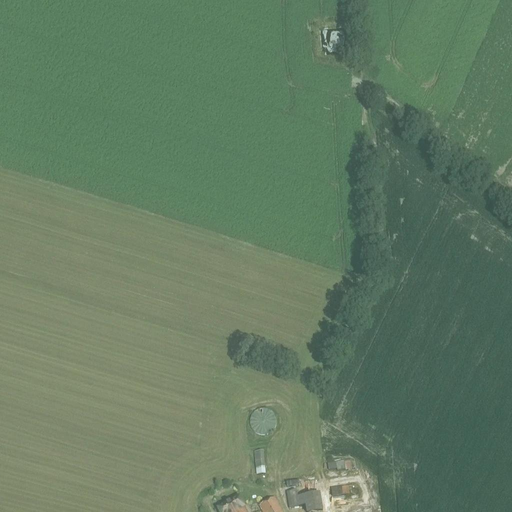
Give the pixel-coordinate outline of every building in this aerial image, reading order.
[(250,421),(250,422),(250,424),(250,425),(251,426),(251,427),(251,428),(252,429),(253,430),(253,431),(254,432),(255,432),(256,433),(257,434),(258,434),(259,435),(260,435),(261,435),(262,435),(264,435),(265,435),(267,435),(269,434),(270,433),(271,433),(272,432),(273,431),(274,430),(274,429),(275,428),(275,427),(276,426),(276,425),(276,424),(277,423),(277,422),(277,421),(276,419),(276,418),(276,417),(275,416),(275,415),(274,414),(273,413),(273,412),(272,411),(271,411),(270,410),(269,410),(268,409),(267,409),(265,409),(264,409),(263,408),(261,409),(260,409),(258,409),(257,410),(256,410),(255,411),(254,412),(254,413),(253,414),(252,415),(251,416),(251,417),(251,418),(250,419),(250,420),(250,421)] [(254,452),(257,475),(266,474),(264,451),(254,452)] [(337,469),(338,471),(352,469),(351,461),(328,464),(329,470),(337,469)] [(331,488),(333,497),(350,495),(349,490),(352,489),(351,486),(331,488)] [(305,506),(305,511),(323,511),(320,493),(298,497),(296,490),(286,493),(289,509),(305,506)] [(246,511),(244,508),(245,508),(240,498),(217,509),(218,511),(246,511)] [(259,506),(262,511),(281,511),(274,498),(259,506)]
